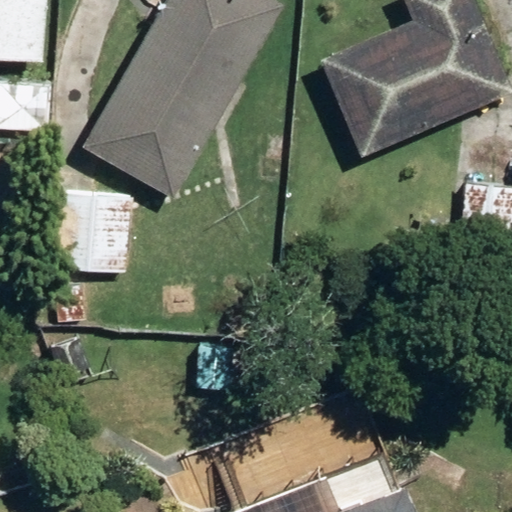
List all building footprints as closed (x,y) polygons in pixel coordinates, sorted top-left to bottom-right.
[(0,0),(0,61),(35,64),(38,0),(0,0)] [(165,0),(81,147),(171,198),(282,3),(276,0),(165,0)] [(313,55),(353,152),(505,90),(467,0),(403,0),(410,14),(313,55)] [(0,81),(0,128),(41,130),(44,83),(0,81)] [(453,254),(504,258),(510,183),(459,179),(453,254)] [(125,272),(129,197),(59,193),(55,270),(66,270),(125,272)] [(226,282),(224,310),(251,312),(253,284),(226,282)] [(52,286),(55,322),(81,319),(79,283),(52,286)] [(66,342),(75,372),(103,364),(94,334),(66,342)] [(254,511),(247,495),(214,509),(214,511),(410,511),(397,478),(313,511),(254,511)]
